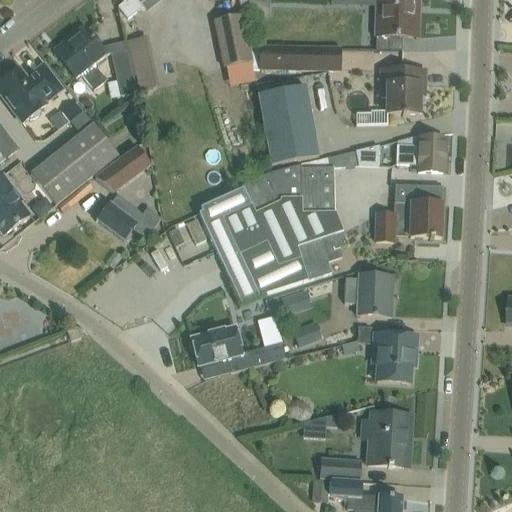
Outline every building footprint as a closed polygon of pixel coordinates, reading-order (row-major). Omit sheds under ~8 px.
[(120,0),(124,4),(118,9),(127,21),(144,8),(142,4),(147,0),(148,0),(157,11),(166,4),(162,0),(120,0)] [(237,0),(241,14),(246,16),(247,14),(266,18),(269,3),(253,0),(237,0)] [(374,36),(374,39),(376,39),(375,51),(401,52),(402,39),(412,40),(413,8),(418,8),(418,0),(375,0),(374,21),(374,36)] [(251,64),(248,50),(241,17),(233,19),(214,23),(223,70),(251,64)] [(84,30),(58,50),(71,66),(81,78),(82,78),(93,92),(94,91),(104,83),(93,67),(94,67),(106,56),(100,50),(99,48),(84,30)] [(136,77),(139,93),(158,89),(148,37),(124,42),(126,52),(131,78),(132,78),(136,77)] [(259,50),(248,50),(251,64),(252,71),(259,71),(259,74),(340,75),(340,50),(259,49),(259,50)] [(126,52),(111,55),(120,98),(135,95),(132,78),(131,78),(126,52)] [(44,105),(61,92),(43,68),(30,77),(32,80),(28,83),(18,71),(12,76),(11,74),(7,75),(4,77),(2,80),(0,82),(0,83),(1,85),(0,85),(0,96),(22,125),(28,121),(29,123),(34,122),(37,120),(39,117),(41,114),(39,112),(46,107),(44,105)] [(386,113),(370,113),(370,116),(370,127),(386,127),(386,116),(402,117),(402,119),(405,119),(405,117),(419,117),(419,88),(424,88),(424,73),(380,72),(380,100),(387,100),(386,113)] [(305,89),(285,92),(258,97),(271,168),(298,163),(318,159),(305,89)] [(62,114),(69,124),(82,114),(75,104),(62,114)] [(87,183),(119,158),(92,127),(82,115),(71,124),(80,136),(31,174),(56,207),(87,183)] [(0,157),(0,164),(18,151),(0,126),(0,155),(1,157),(0,157)] [(443,175),(444,142),(418,141),(418,149),(396,148),(396,167),(418,168),(418,175),(443,175)] [(378,168),(378,147),(356,152),(358,167),(378,168)] [(96,181),(114,194),(151,165),(138,148),(96,181)] [(342,234),(335,215),(334,215),(333,170),(358,167),(356,152),(300,166),(268,174),(240,187),(242,191),(200,210),(202,213),(198,215),(240,305),(331,275),(328,264),(341,260),(338,249),(346,246),(342,234)] [(3,177),(0,179),(0,235),(2,238),(30,218),(19,204),(22,202),(3,177)] [(87,183),(56,207),(62,215),(93,191),(87,183)] [(429,241),(429,242),(433,243),(433,241),(441,241),(443,189),(395,188),(393,217),(376,216),(375,244),(393,245),(393,237),(410,238),(410,240),(429,241)] [(118,196),(97,223),(123,243),(133,230),(146,240),(161,220),(148,210),(144,215),(118,196)] [(119,298),(139,284),(133,275),(113,289),(119,298)] [(356,318),(371,319),(391,320),(392,279),(358,278),(358,281),(345,281),(344,305),(356,305),(356,318)] [(296,295),(280,300),(286,318),(302,313),(296,295)] [(304,315),(324,310),(320,296),(300,301),(304,315)] [(265,303),(258,305),(265,324),(272,322),(265,303)] [(316,324),(291,332),(297,351),(322,343),(316,324)] [(371,328),(358,327),(358,344),(369,345),(371,328)] [(81,339),(77,329),(67,333),(71,343),(81,339)] [(241,356),(235,329),(191,341),(198,368),(226,361),(230,376),(286,361),(282,345),(241,356)] [(373,384),(390,385),(410,386),(412,355),(415,356),(417,339),(372,336),(370,366),(375,367),(373,384)] [(408,470),(410,435),(411,418),(371,415),(371,421),(363,420),(362,439),(371,440),(369,468),(392,470),(392,469),(408,470)] [(325,419),(325,430),(336,431),(337,417),(325,419)] [(321,460),(319,482),(332,483),(332,479),(359,482),(361,463),(321,460)] [(346,511),(400,511),(402,500),(382,498),(361,497),(362,482),(359,482),(332,479),(332,483),(330,499),(347,500),(346,511)] [(315,484),(313,504),(326,505),(327,485),(315,484)]
